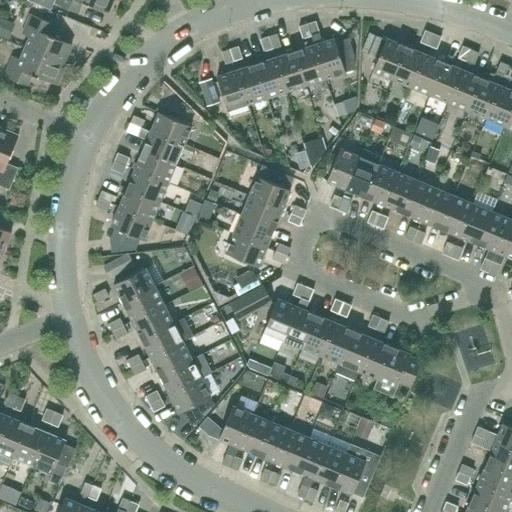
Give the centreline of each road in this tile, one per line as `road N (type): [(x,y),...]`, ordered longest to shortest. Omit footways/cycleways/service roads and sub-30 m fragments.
road 1 (residential): [(485,289),(410,317),(295,269),(314,213),(474,282)]
road 2 (residential): [(266,511),(171,468),(109,412),(68,318)]
road 3 (residential): [(68,318),(59,254),(66,189),(85,136)]
road 4 (residential): [(429,511),(477,392),(511,385)]
road 5 (residential): [(85,136),(131,76),(178,34)]
